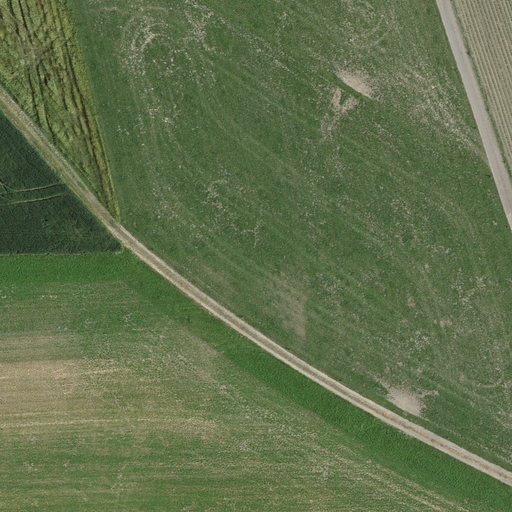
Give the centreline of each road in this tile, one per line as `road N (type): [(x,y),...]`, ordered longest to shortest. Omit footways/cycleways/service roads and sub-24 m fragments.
road 1 (track): [(511,479),(284,354),(129,240),(0,91)]
road 2 (track): [(511,209),(444,0)]
